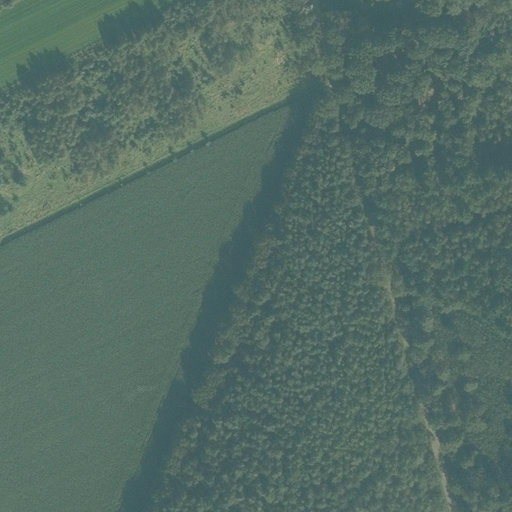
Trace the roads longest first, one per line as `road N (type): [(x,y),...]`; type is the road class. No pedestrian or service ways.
road 1 (unclassified): [(453,511),(313,0)]
road 2 (track): [(247,511),(280,462),(378,232)]
